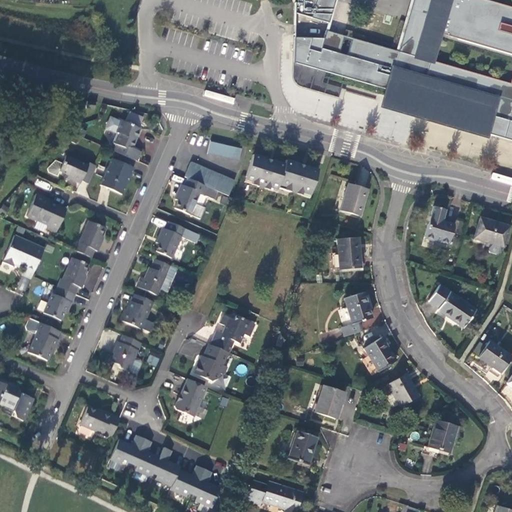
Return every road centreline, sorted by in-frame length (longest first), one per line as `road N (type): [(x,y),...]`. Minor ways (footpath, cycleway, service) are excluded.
road 1 (residential): [(405,171),(389,236),(393,289),(429,356),(510,443)]
road 2 (tertiary): [(0,63),(190,102)]
road 3 (residential): [(510,443),(483,465),(437,483),(344,463)]
road 4 (tertiary): [(190,102),(358,150)]
road 5 (residential): [(74,373),(137,227)]
road 6 (residential): [(137,227),(190,102)]
